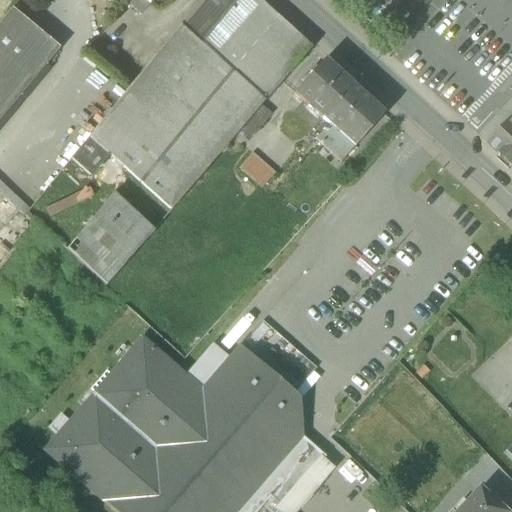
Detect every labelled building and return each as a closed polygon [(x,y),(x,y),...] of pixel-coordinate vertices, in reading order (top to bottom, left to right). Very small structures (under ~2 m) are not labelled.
[(89,176),(106,155),(235,0),(202,0),(71,160),(89,176)] [(268,10),(256,0),(235,0),(106,155),(130,176),(268,10)] [(128,0),(126,4),(140,17),(149,6),(143,0),(128,0)] [(0,121),(59,50),(11,10),(0,22),(0,121)] [(310,49),(268,10),(130,176),(171,211),(310,49)] [(294,95),(322,120),(352,87),(324,61),(294,95)] [(384,116),(352,87),(322,120),(329,127),(329,126),(354,149),(384,116)] [(241,131),(251,140),(271,118),(260,108),(241,131)] [(511,120),(499,135),(489,146),(500,156),(511,167),(511,120)] [(340,164),(354,149),(329,126),(329,127),(325,131),(324,130),(322,132),(323,132),(315,141),(340,164)] [(239,170),(262,190),(275,176),(252,155),(239,170)] [(0,195),(23,217),(29,211),(0,183),(0,195)] [(66,251),(105,288),(150,236),(109,200),(66,251)] [(258,511),(269,500),(277,507),(280,510),(306,480),(295,470),(313,448),(301,438),(298,399),(240,349),(214,379),(196,364),(184,378),(141,341),(45,452),(114,511),(258,511)] [(325,458),(313,448),(295,470),(306,480),(280,510),(277,507),(273,511),(297,511),(334,470),(323,461),(325,458)] [(454,511),(509,511),(485,489),(462,511),(455,511),(454,511)]
